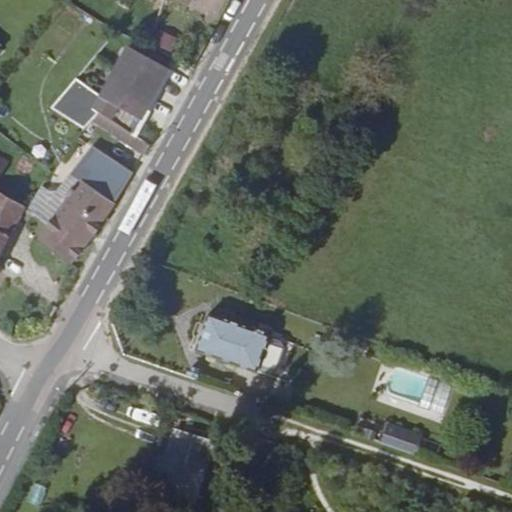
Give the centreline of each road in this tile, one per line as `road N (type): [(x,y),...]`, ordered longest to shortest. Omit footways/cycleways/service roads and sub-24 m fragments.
road 1 (track): [(511,502),(57,352)]
road 2 (unclassified): [(42,377),(258,0)]
